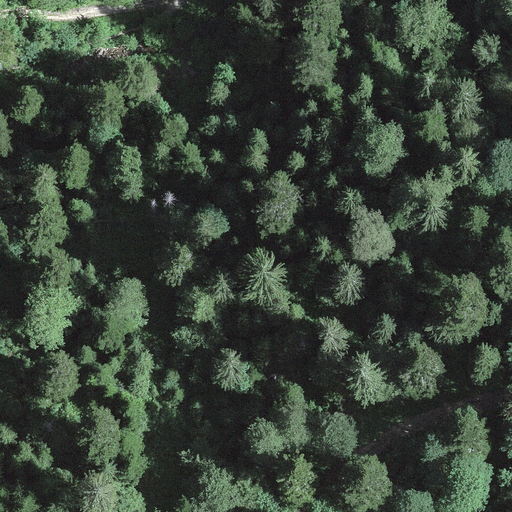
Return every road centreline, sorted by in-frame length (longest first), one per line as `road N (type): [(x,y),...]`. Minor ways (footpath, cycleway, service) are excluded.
road 1 (track): [(511,390),(462,405),(326,491),(306,511)]
road 2 (track): [(160,0),(85,25),(0,39)]
